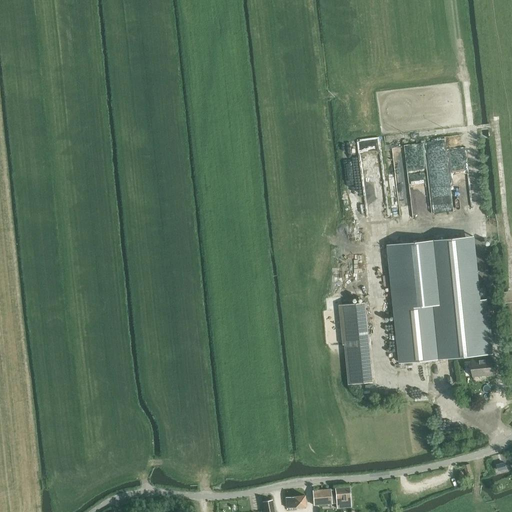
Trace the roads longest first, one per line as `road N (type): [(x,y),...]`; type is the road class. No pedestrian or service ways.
road 1 (unclassified): [(93,511),(137,493),(214,498),(437,466),(511,436)]
road 2 (track): [(511,243),(496,125),(470,128),(466,94)]
road 3 (track): [(497,447),(501,398),(490,300),(511,296)]
